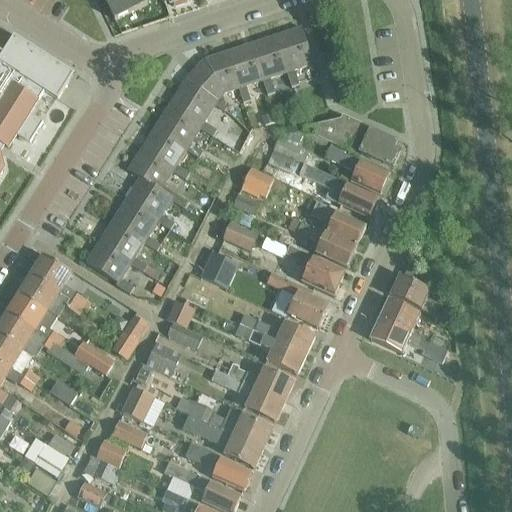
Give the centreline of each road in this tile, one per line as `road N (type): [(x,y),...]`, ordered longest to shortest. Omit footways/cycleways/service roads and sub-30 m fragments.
road 1 (residential): [(511,484),(464,0)]
road 2 (residential): [(336,354),(423,173),(414,71),(396,0)]
road 3 (residential): [(0,261),(112,84),(114,66)]
road 4 (residential): [(457,511),(449,432),(419,391),(336,354)]
road 5 (residential): [(114,66),(161,39),(274,0)]
road 6 (residential): [(263,511),(336,354)]
road 7 (residential): [(114,66),(0,1)]
